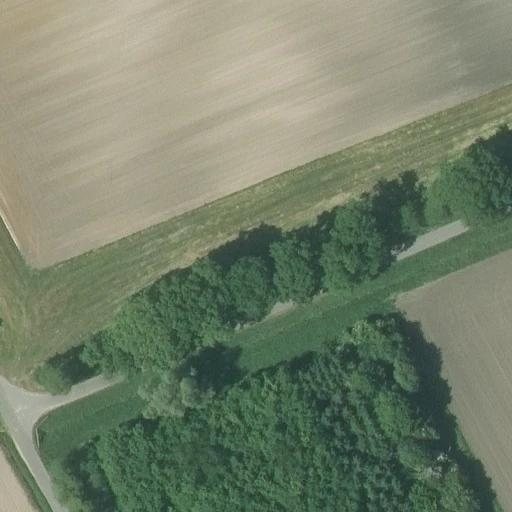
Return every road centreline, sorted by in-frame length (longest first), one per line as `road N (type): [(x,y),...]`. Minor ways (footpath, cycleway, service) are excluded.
road 1 (unclassified): [(511,194),(12,405)]
road 2 (unclassified): [(68,511),(12,405)]
